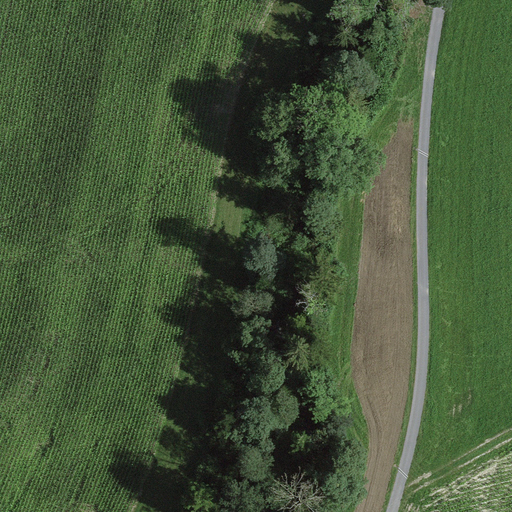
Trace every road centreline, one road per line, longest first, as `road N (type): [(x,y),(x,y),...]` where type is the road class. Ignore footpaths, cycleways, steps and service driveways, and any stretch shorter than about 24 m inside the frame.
road 1 (track): [(392,511),(423,371),(424,117),(440,0)]
road 2 (track): [(399,490),(511,432)]
